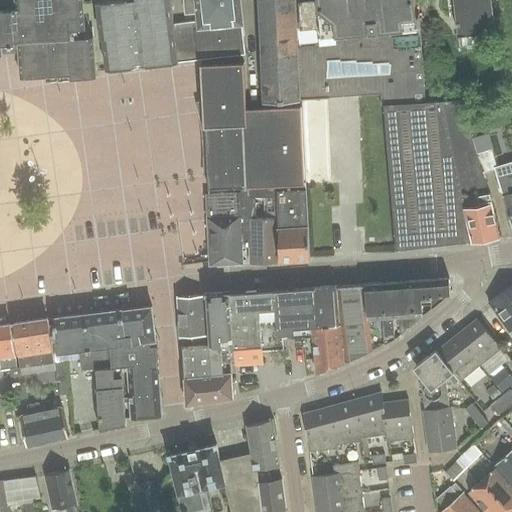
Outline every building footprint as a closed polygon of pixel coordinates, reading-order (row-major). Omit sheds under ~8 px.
[(82,0),(16,0),(0,1),(0,55),(20,54),(21,78),(58,76),(59,80),(96,77),(93,37),(86,38),(82,0)] [(107,71),(178,63),(178,60),(173,22),(170,0),(119,0),(97,3),(101,39),(103,39),(107,71)] [(173,22),(178,60),(245,53),(242,23),(243,23),(240,0),(184,0),(186,14),(196,13),(197,19),(173,22)] [(258,0),(263,104),(300,102),(300,101),(295,0),(258,0)] [(295,0),(300,101),(381,95),(381,107),(384,107),(396,251),(397,251),(397,250),(470,241),(471,243),(472,242),(442,102),(425,103),(419,14),(417,15),(415,0),(295,0)] [(454,0),(459,36),(460,36),(461,45),(482,43),(480,33),(496,31),(491,0),(454,0)] [(209,190),(241,189),(242,194),(247,194),(247,198),(255,197),(277,197),(278,197),(279,218),(280,241),(280,262),(310,261),(303,107),(247,109),(245,63),(201,65),(203,112),(204,129),(206,129),(209,189),(209,190)] [(303,107),(310,261),(396,251),(384,107),(381,107),(381,95),(302,100),(303,107)] [(472,242),(500,238),(490,194),(485,195),(456,101),(442,102),(463,199),(472,242)] [(495,168),(490,151),(480,154),(485,170),(495,168)] [(511,162),(495,168),(511,226),(511,162)] [(239,198),(247,198),(247,194),(242,194),(241,189),(209,190),(207,195),(208,218),(208,219),(209,225),(210,262),(213,265),(214,265),(243,264),(242,246),(240,220),(239,198)] [(251,245),(251,263),(266,263),(279,262),(280,262),(280,241),(279,218),(256,219),(255,197),(247,198),(239,198),(240,220),(242,246),(251,245)] [(405,282),(407,330),(421,318),(421,315),(423,314),(423,306),(432,305),(432,310),(446,295),(451,294),(450,279),(405,282)] [(402,334),(407,330),(405,282),(365,285),(370,334),(368,319),(382,318),(385,345),(394,340),(397,338),(395,317),(399,316),(400,336),(402,334)] [(372,352),(370,334),(365,285),(340,287),(347,334),(350,361),(372,352)] [(318,338),(347,334),(340,287),(318,289),(323,326),(316,327),(318,338)] [(312,332),(316,327),(323,326),(318,289),(274,292),(277,331),(282,330),(312,328),(312,332)] [(232,295),(238,358),(239,365),(263,363),(262,347),(283,346),(282,330),(277,331),(274,292),(232,295)] [(511,303),(504,292),(489,303),(510,333),(511,332),(511,303)] [(239,365),(238,358),(232,295),(207,297),(210,345),(232,348),(233,362),(235,362),(235,365),(239,365)] [(178,299),(178,302),(180,319),(182,347),(210,345),(207,297),(178,299)] [(81,351),(81,359),(82,370),(97,369),(97,368),(120,364),(128,363),(128,367),(132,419),(162,417),(159,374),(157,340),(155,341),(152,307),(53,318),(58,353),(81,351)] [(21,369),(10,371),(13,390),(59,382),(66,381),(69,381),(68,362),(68,361),(55,362),(53,352),(49,319),(13,325),(21,369)] [(478,319),(457,336),(481,366),(502,350),(478,319)] [(13,325),(0,326),(0,372),(10,371),(21,369),(13,325)] [(350,361),(347,334),(318,338),(316,327),(312,332),(317,374),(350,361)] [(457,336),(437,352),(453,373),(460,383),(481,366),(457,336)] [(233,370),(233,362),(232,348),(210,345),(183,348),(186,377),(233,370)] [(436,350),(415,368),(424,379),(421,382),(425,411),(450,407),(446,379),(453,373),(437,352),(436,350)] [(128,363),(120,364),(97,368),(99,403),(102,430),(128,422),(126,367),(128,367),(128,363)] [(511,378),(504,369),(492,379),(503,392),(511,383),(511,378)] [(186,377),(186,386),(188,405),(235,397),(233,370),(186,377)] [(494,386),(486,391),(493,399),(500,394),(494,386)] [(26,388),(17,390),(19,400),(27,399),(26,388)] [(498,415),(511,403),(511,391),(510,389),(490,404),(498,415)] [(382,393),(357,400),(362,438),(386,435),(383,404),(382,393)] [(357,400),(331,407),(337,445),(362,442),(362,438),(357,400)] [(409,400),(383,404),(386,435),(387,442),(414,439),(409,400)] [(43,403),(50,442),(72,438),(67,407),(56,409),(54,401),(43,403)] [(28,445),(50,442),(43,403),(22,406),(28,445)] [(487,423),(471,403),(465,409),(481,428),(487,423)] [(331,407),(305,414),(310,452),(337,449),(337,445),(331,407)] [(451,407),(450,407),(425,411),(424,411),(429,452),(457,449),(451,407)] [(286,511),(282,479),(264,482),(263,478),(258,479),(257,470),(280,467),(273,420),(248,427),(252,454),(221,461),(226,484),(231,508),(232,511),(286,511)] [(182,511),(186,511),(204,508),(200,490),(226,484),(221,461),(217,445),(170,456),(182,511)] [(469,448),(454,461),(462,470),(477,457),(469,448)] [(511,486),(511,450),(494,466),(496,468),(511,486)] [(373,464),(385,463),(384,454),(372,456),(373,464)] [(404,464),(417,463),(416,454),(403,456),(404,464)] [(451,479),(462,470),(454,461),(443,470),(451,479)] [(358,462),(346,464),(347,472),(359,471),(358,462)] [(346,464),(333,466),(334,474),(347,472),(346,464)] [(378,468),(379,481),(387,480),(386,467),(378,468)] [(507,511),(510,511),(511,511),(511,486),(496,468),(481,482),(507,511)] [(78,511),(69,471),(45,476),(54,510),(67,507),(67,511),(78,511)] [(316,499),(362,493),(359,471),(347,472),(334,474),(313,477),(316,499)] [(36,477),(4,481),(5,493),(7,506),(42,501),(36,477)] [(8,511),(7,506),(5,493),(4,481),(0,481),(0,511),(8,511)] [(142,511),(161,511),(153,481),(136,486),(142,511)] [(486,511),(507,511),(481,482),(469,492),(486,511)] [(479,511),(463,494),(464,493),(455,484),(437,500),(445,509),(441,511),(479,511)] [(365,511),(362,493),(316,499),(317,511),(365,511)] [(390,498),(382,499),(384,511),(392,510),(390,498)]
